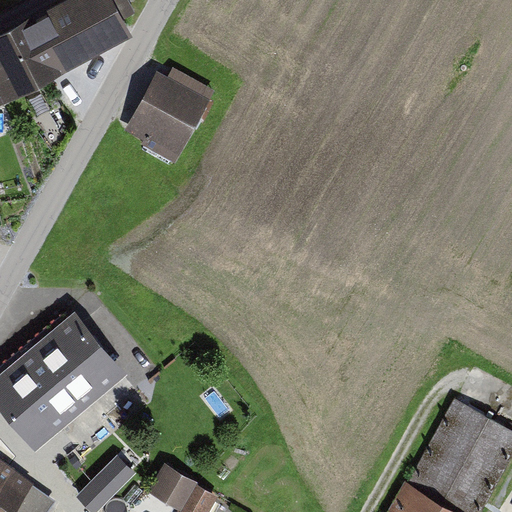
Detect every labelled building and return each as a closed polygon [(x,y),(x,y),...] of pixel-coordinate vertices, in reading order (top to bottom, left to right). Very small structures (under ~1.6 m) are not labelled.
[(23,15),(0,27),(0,96),(49,70),(53,76),(123,38),(102,0),(62,0),(25,20),(23,15)] [(168,74),(157,68),(125,126),(178,155),(215,88),(173,66),(168,74)] [(125,371),(75,311),(0,374),(0,399),(38,444),(125,371)] [(409,481),(405,479),(386,511),(480,511),(511,455),(511,427),(456,396),(409,481)] [(126,442),(74,488),(94,510),(146,464),(126,442)] [(0,511),(46,511),(56,500),(33,483),(34,481),(0,455),(0,511)] [(200,511),(212,492),(162,464),(147,490),(178,507),(174,511),(200,511)]
